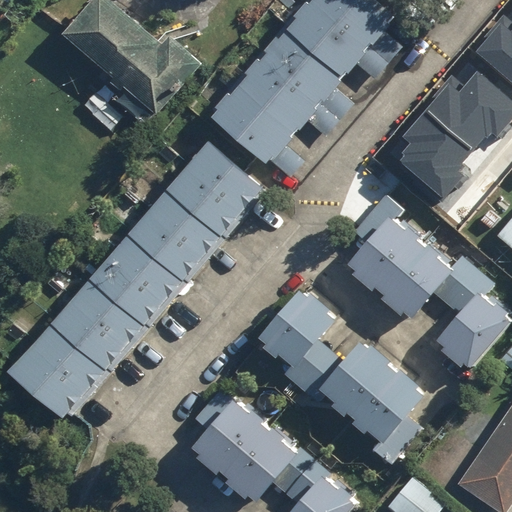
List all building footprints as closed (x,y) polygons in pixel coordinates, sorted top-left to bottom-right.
[(129,88),(162,117),(207,65),(174,36),(166,45),(113,0),(101,0),(69,38),(120,81),(117,84),(125,92),(129,88)] [(313,0),(313,1),(385,63),(398,48),(384,34),(395,20),(371,0),(313,0)] [(371,81),(385,63),(313,1),(308,7),(305,5),(293,19),(296,21),(287,32),(342,79),(353,66),(371,81)] [(475,52),(511,82),(511,21),(503,14),(484,38),(486,40),(475,52)] [(331,92),(342,79),(287,32),(278,41),(274,38),(262,52),(266,56),(263,59),(334,121),(348,105),(331,92)] [(256,61),(244,75),(248,78),(238,89),(295,137),(306,124),(322,136),(334,121),(263,59),(259,64),(256,61)] [(426,108),(472,147),(474,149),(485,136),(488,139),(493,133),(497,137),(511,119),(511,100),(477,70),(464,85),(451,75),(431,98),(433,100),(426,108)] [(295,137),(238,89),(228,100),(226,97),(215,110),(217,113),(212,119),(269,168),(271,165),(286,177),(300,161),(286,149),(295,137)] [(399,162),(443,199),(463,176),(458,171),(465,163),(461,160),(472,147),(426,108),(402,136),(411,143),(403,153),(405,155),(399,162)] [(208,140),(165,191),(222,240),(265,190),(208,140)] [(165,191),(127,235),(185,284),(222,240),(165,191)] [(405,226),(399,221),(408,211),(392,198),(360,234),(375,247),(357,268),(365,275),(362,278),(381,295),(384,292),(389,296),(430,248),(424,242),(428,237),(409,221),(405,226)] [(511,227),(503,238),(511,246),(511,227)] [(127,235),(89,279),(147,328),(185,284),(127,235)] [(451,307),(483,269),(469,257),(457,272),(451,266),(456,260),(438,245),(433,250),(430,248),(389,296),(393,299),(390,303),(410,320),(413,316),(421,323),(442,299),(451,307)] [(501,284),(483,269),(451,307),(467,320),(447,345),(454,351),(451,354),(475,375),(511,331),(511,309),(494,294),(501,284)] [(89,279),(52,323),(109,372),(147,328),(89,279)] [(309,294),(268,343),(275,348),(272,351),(285,363),(288,359),(298,368),(290,377),(305,390),(336,353),(327,345),(344,324),(337,318),(339,315),(318,298),(316,300),(309,294)] [(66,422),(109,372),(52,323),(9,373),(66,422)] [(376,352),(369,347),(352,365),(336,353),(306,390),(322,404),(329,395),(344,407),(340,412),(351,420),(354,416),(358,419),(399,371),(394,367),(396,364),(378,349),(376,352)] [(405,376),(399,371),(358,419),(365,425),(362,428),(374,438),(377,435),(387,444),(380,452),(394,464),(427,426),(417,418),(432,400),(424,393),(427,389),(408,374),(405,376)] [(232,479),(273,430),(269,427),(272,421),(254,405),(249,409),(227,390),(201,421),(216,433),(200,452),(207,458),(205,462),(226,479),(229,475),(232,479)] [(511,511),(511,416),(464,485),(501,511),(511,511)] [(299,445),(282,430),(277,434),(273,430),(232,479),(237,483),(234,487),(254,503),(257,499),(264,505),(281,487),(292,496),(320,462),(306,449),(301,455),(295,450),(299,445)] [(338,489),(330,482),(336,474),(320,462),(292,496),(306,508),(303,511),(358,511),(363,507),(358,503),(362,497),(344,482),(338,489)] [(393,510),(395,511),(446,511),(451,506),(417,479),(393,510)]
